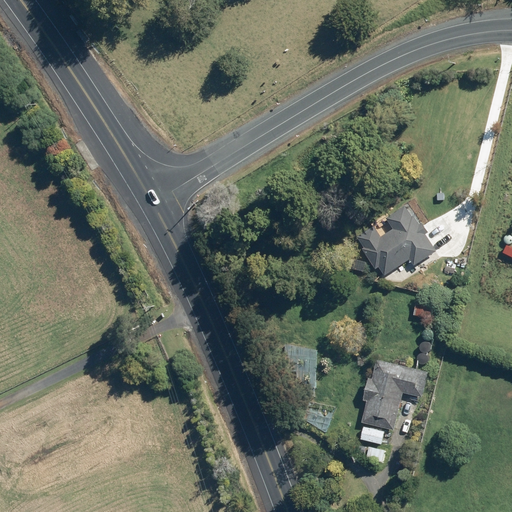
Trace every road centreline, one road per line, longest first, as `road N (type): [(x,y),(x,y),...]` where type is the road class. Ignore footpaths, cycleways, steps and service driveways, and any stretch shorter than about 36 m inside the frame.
road 1 (unclassified): [(152,203),(378,66),(442,39),(511,29)]
road 2 (primary): [(152,203),(241,389),(287,511)]
road 3 (primary): [(19,0),(152,203)]
